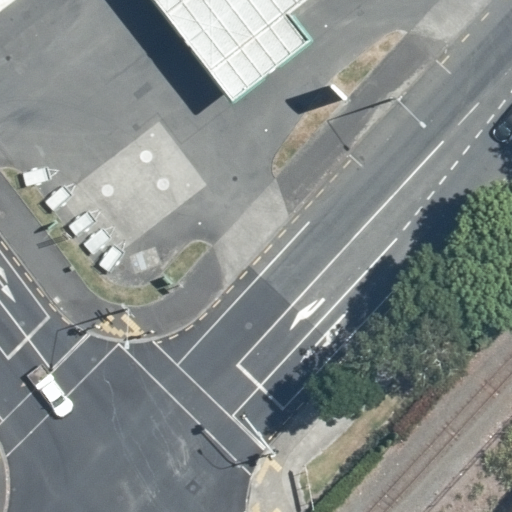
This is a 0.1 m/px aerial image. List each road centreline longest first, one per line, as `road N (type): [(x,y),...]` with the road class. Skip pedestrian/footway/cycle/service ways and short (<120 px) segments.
road 1 (secondary): [(120,507),(235,365),(511,67)]
road 2 (secondary): [(120,507),(0,355)]
